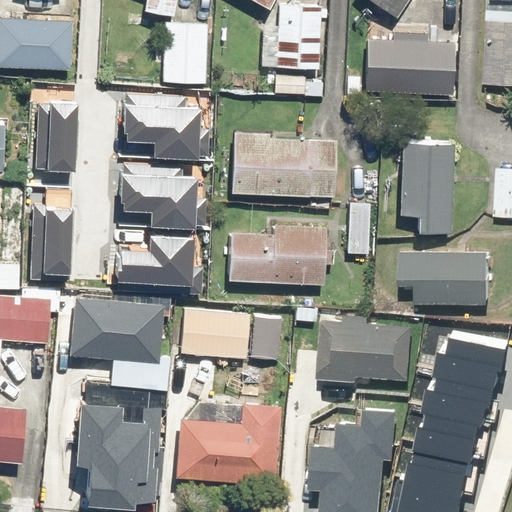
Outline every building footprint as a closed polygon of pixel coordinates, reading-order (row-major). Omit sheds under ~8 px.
[(173,0),(143,0),(142,6),(171,11),(173,0)] [(261,22),(260,61),(317,63),(319,0),(310,0),(277,0),(277,23),(261,22)] [(374,0),(395,14),(404,0),(374,0)] [(70,17),(0,14),(0,60),(68,63),(70,17)] [(207,19),(164,17),(161,77),(204,79),(207,19)] [(368,30),(365,79),(452,84),(455,35),(368,30)] [(124,95),(121,142),(152,144),(151,158),(209,161),(211,134),(199,133),(200,109),(187,108),(187,98),(124,95)] [(41,101),(38,170),(75,172),(79,103),(41,101)] [(233,128),(230,190),(333,195),(336,137),(268,133),(269,130),(233,128)] [(453,141),(401,138),(397,212),(416,213),(415,227),(449,229),(453,141)] [(511,165),(500,164),(496,212),(511,213),(511,165)] [(121,165),(118,212),(148,214),(148,228),(206,231),(208,204),(196,203),(197,179),(184,178),(184,168),(121,165)] [(369,198),(348,197),(346,249),(366,250),(369,198)] [(35,206),(32,275),(70,277),(73,207),(35,206)] [(230,227),(227,277),(323,282),(327,225),(272,221),(271,229),(230,227)] [(151,252),(120,249),(117,287),(203,294),(205,270),(193,269),(195,242),(152,239),(151,252)] [(490,248),(402,247),(401,281),(416,281),(416,299),(488,300),(490,248)] [(74,299),(69,357),(159,364),(163,306),(74,299)] [(249,310),(182,305),(179,350),(246,354),(249,310)] [(325,307),(320,367),(360,371),(361,365),(412,369),(416,315),(325,307)] [(282,315),(255,312),(251,354),(278,357),(282,315)] [(426,387),(398,511),(457,511),(478,422),(482,424),(494,370),(498,371),(503,351),(450,340),(447,353),(440,352),(432,389),(426,387)] [(85,453),(83,484),(156,489),(165,374),(81,368),(74,452),(85,453)] [(313,481),(311,511),(381,511),(385,444),(395,445),(398,402),(369,401),(368,413),(342,412),(341,433),(306,431),(303,481),(313,481)] [(0,457),(19,460),(25,406),(0,403),(0,457)] [(179,414),(174,473),(274,481),(278,423),(179,414)]
